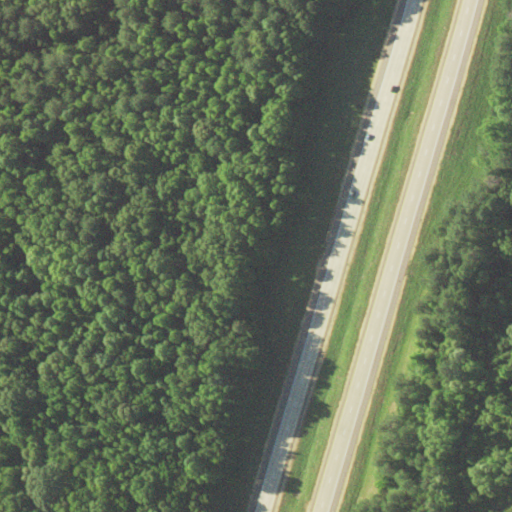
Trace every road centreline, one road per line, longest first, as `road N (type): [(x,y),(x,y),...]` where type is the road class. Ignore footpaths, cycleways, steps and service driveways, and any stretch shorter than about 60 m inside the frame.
road 1 (motorway): [(310,511),(461,0)]
road 2 (motorway): [(403,0),(255,511)]
